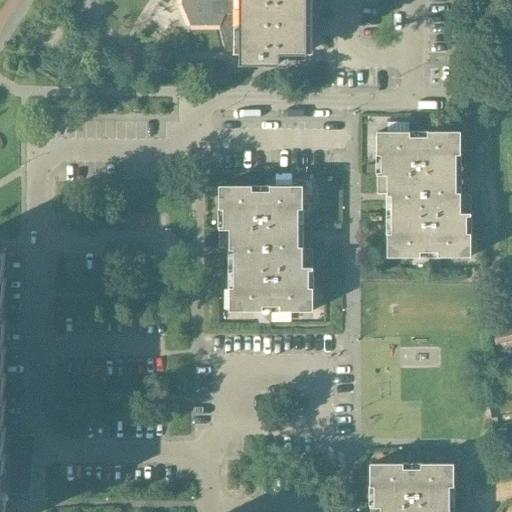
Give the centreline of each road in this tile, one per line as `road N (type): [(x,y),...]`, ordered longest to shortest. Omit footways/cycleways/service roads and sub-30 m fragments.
road 1 (residential): [(211,511),(211,455),(73,452),(44,427),(35,397),(37,166),(55,150),(170,151),(198,138),(199,101),(413,102),(412,61)]
road 2 (residential): [(412,61),(341,60),(342,0)]
